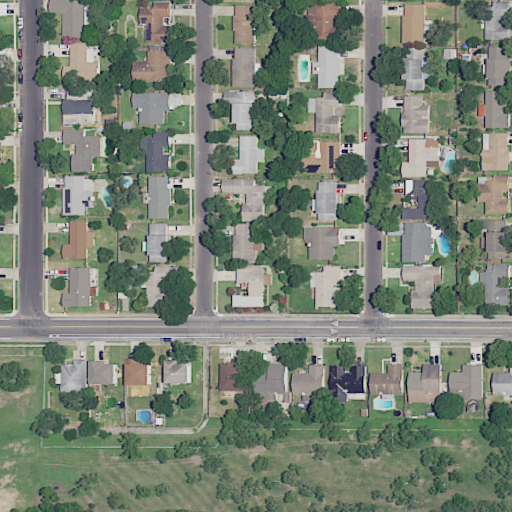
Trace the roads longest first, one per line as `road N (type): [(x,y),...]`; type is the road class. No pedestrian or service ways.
road 1 (tertiary): [(511,332),(0,329)]
road 2 (residential): [(374,0),(373,331)]
road 3 (residential): [(203,0),(203,330)]
road 4 (residential): [(31,0),(31,329)]
